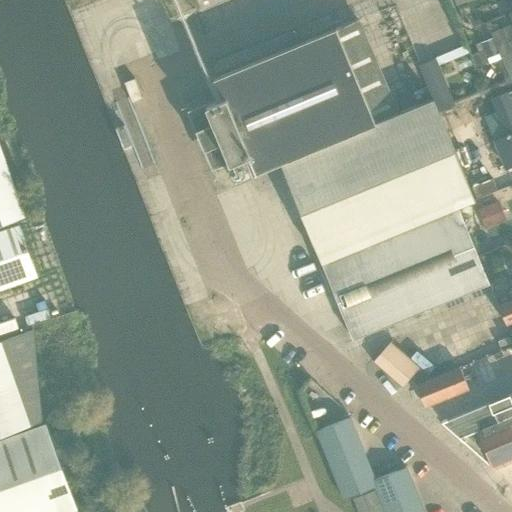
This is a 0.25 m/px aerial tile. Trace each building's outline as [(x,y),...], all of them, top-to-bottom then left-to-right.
[(199,0),(200,1),(203,8),(223,0),(199,0)] [(487,49),(511,39),(511,0),(506,0),(511,13),(511,24),(493,32),(495,36),(484,41),(487,49)] [(287,176),(440,113),(435,100),(400,114),(360,19),(336,28),(337,30),(216,80),(223,98),(208,105),(232,163),(248,157),(254,172),(281,161),(287,176)] [(511,39),(487,49),(491,57),(501,53),(503,57),(511,77),(511,39)] [(125,83),(132,101),(142,97),(135,79),(125,83)] [(445,79),(429,86),(435,100),(440,111),(456,105),(445,79)] [(497,111),(485,116),(495,139),(507,167),(511,164),(511,92),(508,94),(507,92),(492,98),(497,111)] [(440,113),(287,176),(323,265),(459,208),(459,207),(476,200),(440,113)] [(0,286),(37,274),(18,219),(25,216),(0,145),(0,286)] [(492,176),(472,184),(477,196),(496,188),(492,176)] [(499,202),(477,211),(484,229),(507,221),(499,202)] [(459,208),(323,265),(353,338),(490,282),(459,208)] [(511,299),(500,305),(508,324),(511,322),(511,299)] [(0,434),(31,424),(43,420),(34,330),(1,341),(0,341),(0,434)] [(417,385),(433,379),(391,342),(374,361),(402,386),(409,378),(417,384),(417,385)] [(436,360),(448,356),(444,342),(431,346),(436,360)] [(433,379),(417,385),(426,407),(469,389),(461,367),(433,379)] [(511,393),(442,422),(493,467),(511,459),(511,393)] [(424,511),(403,461),(372,474),(350,418),(320,430),(345,492),(372,481),(385,511),(424,511)] [(79,511),(78,507),(47,423),(0,440),(0,511),(79,511)] [(354,498),(359,511),(384,511),(375,489),(354,498)]
